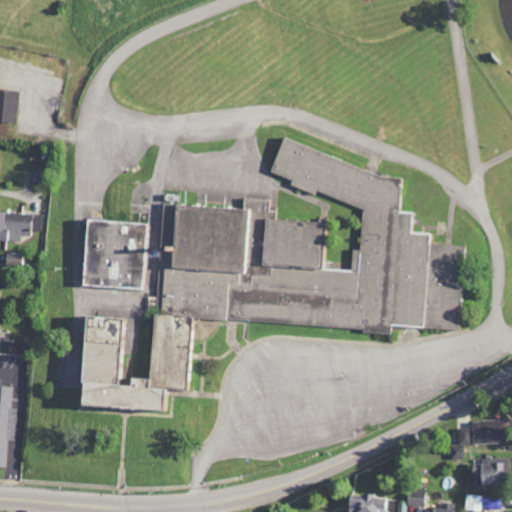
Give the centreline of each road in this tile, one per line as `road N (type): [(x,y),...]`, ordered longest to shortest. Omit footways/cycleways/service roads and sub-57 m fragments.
road 1 (residential): [(228,0),(119,58),(102,87),(107,103),(163,117),(299,113),(423,159),(461,185),(491,224),(500,311),(511,337)]
road 2 (primary): [(511,372),(289,484),(144,511)]
road 3 (primary): [(144,511),(0,498)]
